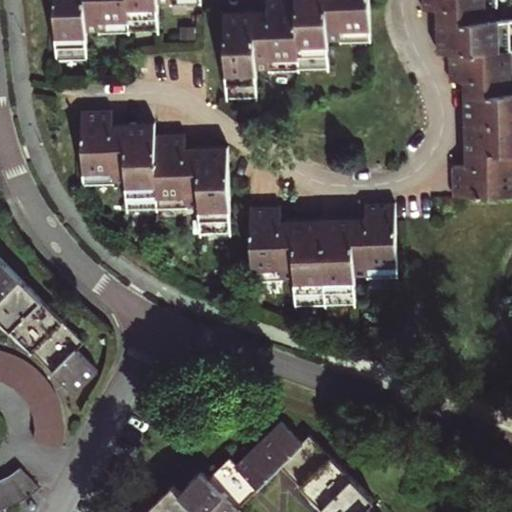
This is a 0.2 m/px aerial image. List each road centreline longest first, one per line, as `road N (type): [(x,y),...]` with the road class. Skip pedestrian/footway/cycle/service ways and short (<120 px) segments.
road 1 (residential): [(401,0),(439,126),(426,158),(386,183),(316,180),(176,98),(75,97)]
road 2 (residential): [(158,318),(511,442)]
road 3 (residential): [(0,95),(16,160),(54,234),(102,286),(158,318)]
road 4 (residential): [(158,318),(74,483)]
